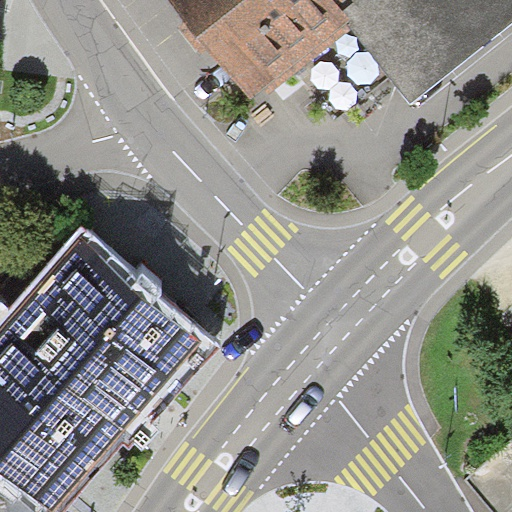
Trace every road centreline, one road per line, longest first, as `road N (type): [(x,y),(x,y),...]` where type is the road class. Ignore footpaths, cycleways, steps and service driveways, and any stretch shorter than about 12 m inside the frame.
road 1 (residential): [(145,137),(310,295),(326,342)]
road 2 (secondary): [(511,156),(326,342)]
road 3 (secondary): [(326,342),(183,511)]
road 4 (residential): [(424,511),(343,399),(326,342)]
road 5 (residential): [(71,0),(145,137)]
road 6 (residential): [(145,137),(0,167)]
